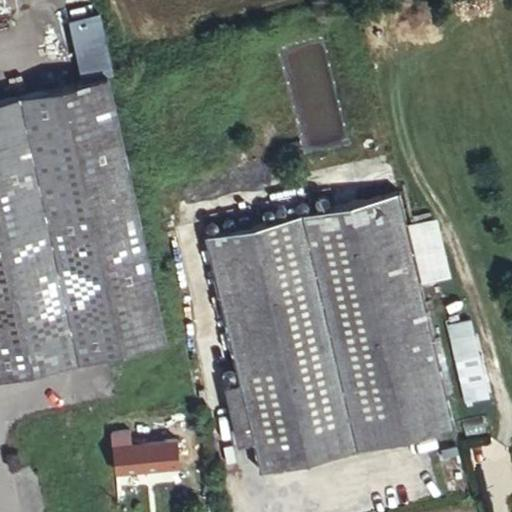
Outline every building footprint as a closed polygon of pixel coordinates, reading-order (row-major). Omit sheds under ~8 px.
[(65,15),(75,63),(109,55),(98,8),(65,15)] [(77,63),(78,72),(109,68),(107,59),(77,63)] [(0,374),(166,338),(107,73),(0,96),(0,374)] [(261,468),(456,422),(401,188),(206,233),(261,468)] [(436,215),(414,218),(415,232),(438,229),(436,215)] [(447,319),(459,399),(485,395),(473,315),(447,319)] [(113,431),(116,470),(200,460),(195,424),(164,427),(165,440),(132,443),(131,429),(113,431)]
